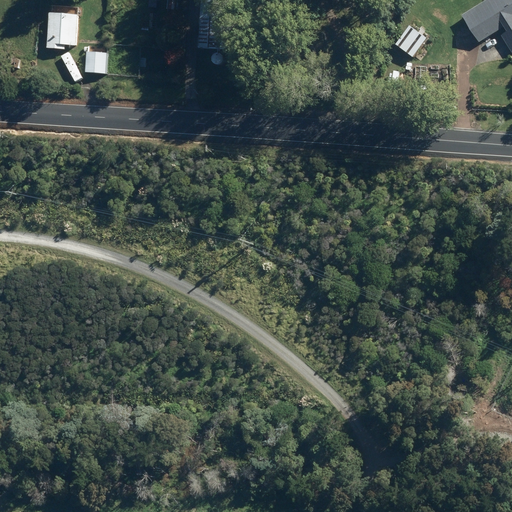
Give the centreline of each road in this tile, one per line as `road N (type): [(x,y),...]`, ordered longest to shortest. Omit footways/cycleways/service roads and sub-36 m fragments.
road 1 (unclassified): [(0,111),(511,145)]
road 2 (track): [(0,243),(85,248),(201,288),(284,347),(357,413),(369,469),(365,511)]
